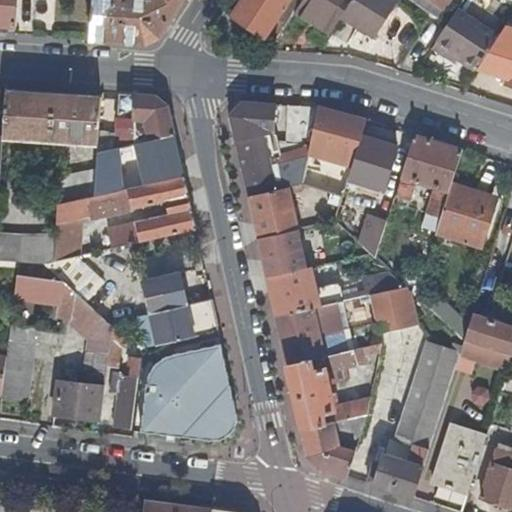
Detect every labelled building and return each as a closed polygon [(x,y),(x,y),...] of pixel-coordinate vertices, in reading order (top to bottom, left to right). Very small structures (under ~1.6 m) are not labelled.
[(0,0),(0,26),(15,27),(16,5),(16,0),(0,0)] [(32,0),(32,11),(54,12),(54,0),(32,0)] [(92,0),(89,39),(146,43),(159,35),(181,0),(92,0)] [(243,0),(233,17),(274,43),(296,10),(299,5),(302,0),(243,0)] [(314,21),(330,32),(350,0),(302,0),(299,5),(317,17),(314,21)] [(352,0),(342,17),(372,36),(395,0),(352,0)] [(399,0),(398,0),(395,0),(372,36),(376,38),(398,4),(399,0)] [(411,0),(439,18),(445,9),(430,0),(411,0)] [(430,0),(445,9),(446,10),(452,0),(430,0)] [(317,17),(299,5),(296,10),(314,21),(317,17)] [(437,42),(461,57),(480,69),(500,36),(458,9),(437,42)] [(456,64),(461,57),(437,42),(432,49),(456,64)] [(511,60),(500,57),(492,82),(511,87),(511,60)] [(52,94),(4,91),(1,138),(49,141),(52,94)] [(143,122),(148,141),(173,135),(167,107),(153,96),(118,93),(117,120),(143,122)] [(49,141),(97,144),(100,97),(52,94),(49,141)] [(274,133),(277,105),(244,103),(234,114),(251,197),(288,189),(302,186),(307,157),(308,151),(277,159),(276,153),(269,154),(265,136),(274,133)] [(286,105),(286,135),(311,135),(311,105),(286,105)] [(364,122),(316,108),(309,150),(352,163),(360,136),(364,122)] [(133,144),(143,185),(182,176),(173,135),(148,141),(133,144)] [(395,147),(360,136),(352,163),(350,169),(348,176),(378,185),(377,189),(384,192),(395,147)] [(460,151),(412,137),(394,198),(409,203),(415,183),(433,189),(425,215),(439,219),(447,193),(449,186),(460,151)] [(120,190),(115,149),(97,153),(96,170),(94,196),(120,190)] [(352,163),(309,150),(308,151),(307,157),(350,169),(352,163)] [(96,170),(46,183),(45,208),(56,205),(57,205),(83,199),(86,198),(94,196),(96,170)] [(135,224),(107,231),(111,249),(162,237),(189,231),(195,230),(182,176),(143,185),(120,190),(94,196),(86,198),(88,208),(96,213),(131,205),(132,210),(165,203),(167,215),(135,223),(135,224)] [(480,248),(490,217),(484,215),(489,199),(449,186),(447,193),(439,219),(435,233),(480,248)] [(251,197),(259,238),(277,235),(297,230),(288,189),(251,197)] [(79,256),(83,199),(57,205),(55,237),(53,262),(77,257),(79,256)] [(484,215),(490,217),(495,201),(489,199),(484,215)] [(371,222),(363,248),(369,255),(375,260),(385,225),(371,222)] [(97,233),(102,251),(111,249),(107,231),(97,233)] [(55,237),(0,234),(0,261),(18,262),(30,263),(44,264),(53,262),(55,237)] [(279,244),(277,235),(259,238),(267,273),(298,266),(292,241),(279,244)] [(105,281),(77,257),(53,262),(44,264),(62,281),(76,294),(86,302),(105,281)] [(29,277),(30,263),(18,262),(14,298),(58,303),(56,316),(71,317),(70,322),(89,338),(80,371),(87,372),(85,384),(58,381),(53,415),(73,417),(72,421),(79,421),(79,418),(99,421),(106,367),(112,326),(86,302),(76,294),(62,281),(29,277)] [(314,291),(309,268),(266,278),(275,317),(337,303),(340,303),(336,286),(314,291)] [(365,278),(369,296),(405,288),(389,273),(365,278)] [(157,346),(218,333),(211,301),(185,307),(178,276),(143,284),(157,346)] [(416,324),(409,292),(405,288),(369,296),(375,328),(376,332),(416,324)] [(343,330),(337,303),(275,317),(286,365),(354,350),(349,329),(343,330)] [(511,328),(471,316),(463,342),(511,357),(511,356),(511,328)] [(36,329),(10,326),(6,358),(1,395),(0,400),(27,403),(36,329)] [(121,348),(128,341),(112,326),(106,367),(119,368),(121,348)] [(366,330),(369,347),(379,345),(376,332),(375,328),(366,330)] [(458,356),(506,372),(511,357),(463,342),(459,354),(458,356)] [(382,455),(373,485),(413,498),(454,370),(458,356),(459,354),(426,344),(396,440),(414,446),(407,463),(382,455)] [(365,364),(362,349),(354,350),(286,365),(300,429),(365,415),(368,398),(332,406),(330,398),(336,397),(334,391),(329,392),(327,382),(331,382),(330,377),(325,378),(324,372),(329,372),(365,364)] [(236,415),(221,350),(168,361),(146,383),(139,432),(206,441),(212,441),(215,440),(221,438),(224,436),(229,432),(231,428),(234,421),(236,415)] [(135,394),(137,394),(142,359),(130,357),(129,366),(132,367),(131,376),(124,376),(124,373),(113,371),(110,391),(119,392),(114,427),(129,429),(135,394)] [(337,443),(358,436),(364,419),(365,415),(300,429),(305,456),(318,467),(345,476),(353,452),(338,448),(337,443)] [(432,483),(438,485),(467,494),(486,436),(450,425),(432,483)] [(511,458),(511,448),(498,444),(495,453),(511,458)] [(481,498),(511,508),(511,458),(495,453),(481,498)] [(434,496),(464,505),(467,494),(438,485),(434,496)] [(209,511),(210,510),(143,501),(142,511),(209,511)]
